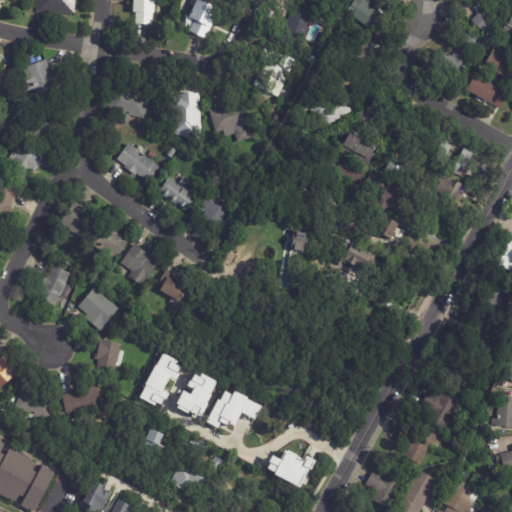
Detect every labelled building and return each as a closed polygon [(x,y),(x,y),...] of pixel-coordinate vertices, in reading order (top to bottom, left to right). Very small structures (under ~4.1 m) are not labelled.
[(76,0),(76,14),(37,13),(37,0),(76,0)] [(147,25),(136,24),(136,13),(135,13),(135,0),(161,0),(161,1),(156,1),(156,14),(153,14),(152,25),(147,25)] [(216,16),(205,38),(190,31),(195,20),(190,18),(198,0),(201,0),(219,9),(216,16)] [(325,0),(321,10),(300,0),(325,0)] [(376,0),(371,7),(389,20),(379,34),(348,12),(356,1),(355,0),(376,0)] [(473,21),(482,13),(479,10),(489,0),(493,0),(501,8),(489,19),(495,25),(485,34),(473,21)] [(312,19),(308,27),(311,29),(306,40),(296,36),(295,38),(283,33),(294,9),(312,17),(312,19)] [(511,41),(503,37),(511,20),(511,41)] [(459,47),(467,33),(482,41),(466,72),(450,64),(455,54),(456,54),(459,47)] [(371,37),(372,68),(347,68),(346,48),(352,47),(352,35),(371,35),(371,37)] [(511,65),(510,69),(506,78),(495,72),(497,68),(486,63),(495,46),(506,52),(504,56),(511,59),(511,65)] [(272,49),(297,62),(279,98),(254,86),(272,49)] [(308,55),(315,58),(313,64),(306,60),(308,55)] [(48,63),(51,71),(54,70),(62,92),(39,101),(26,68),(47,60),(48,63)] [(312,76),(327,71),(331,82),(316,87),(312,76)] [(500,109),(467,90),(476,76),(510,95),(502,110),(500,109)] [(345,98),(353,112),(323,131),(305,101),(336,82),(345,98)] [(130,90),(130,93),(150,98),(145,120),(129,116),(127,125),(116,123),(118,113),(112,112),(117,87),(130,90)] [(390,107),(383,110),(395,139),(387,143),(384,135),(375,139),(373,135),(370,136),(360,113),(378,106),(375,97),(385,92),(391,106),(390,107)] [(174,133),(172,96),(200,95),(202,142),(194,142),(174,135),(174,133)] [(210,110),(224,106),(225,109),(243,104),(249,125),(245,126),(245,128),(252,126),(255,138),(227,146),(224,134),(232,132),(231,129),(217,133),(210,110)] [(54,116),(57,117),(51,135),(49,134),(44,146),(27,140),(28,138),(26,137),(29,129),(30,129),(37,110),(54,116)] [(355,129),(382,146),(369,169),(341,152),(355,129)] [(270,144),(265,141),(269,136),(274,139),(270,144)] [(135,149),(161,168),(149,184),(137,175),(136,177),(125,168),(126,167),(117,160),(129,144),(135,149)] [(475,155),(467,171),(461,168),(459,172),(437,161),(445,144),(459,151),(460,148),(475,155)] [(44,159),(33,176),(29,173),(23,183),(6,172),(11,165),(7,163),(14,152),(18,155),(25,145),(44,158),(44,159)] [(170,157),(167,155),(173,147),(178,150),(172,159),(170,157)] [(472,153),(466,166),(473,170),(470,176),(481,181),(490,163),(472,153)] [(395,156),(413,165),(403,183),(385,173),(394,155),(395,156)] [(362,186),(330,170),(337,157),(369,173),(362,186)] [(402,217),(389,210),(387,213),(377,208),(386,191),(381,188),(375,200),(362,193),(373,174),(386,182),(385,185),(411,200),(402,217)] [(463,186),(460,191),(467,195),(460,206),(432,190),(441,175),(452,182),(453,180),(463,186)] [(167,199),(159,193),(170,178),(178,184),(184,177),(201,189),(185,212),(167,199)] [(18,193),(10,207),(13,208),(3,226),(0,224),(0,181),(19,192),(18,193)] [(205,208),(200,206),(208,194),(231,210),(215,233),(200,223),(208,211),(205,208)] [(92,215),(98,219),(84,240),(60,224),(75,203),(92,215)] [(401,226),(396,235),(401,238),(397,245),(386,238),(395,222),(401,226)] [(109,228),(130,242),(117,263),(89,245),(103,224),(109,228)] [(304,253),(290,251),(294,230),(309,233),(306,253),(304,253)] [(362,248),(380,256),(372,273),(341,258),(349,241),(362,248)] [(511,242),(511,264),(502,259),(511,242)] [(139,248),(159,263),(142,286),(130,277),(133,273),(121,264),(135,245),(139,248)] [(49,278),(54,267),(71,275),(66,286),(71,288),(66,300),(60,297),(55,308),(38,299),(43,289),(41,287),(46,276),(49,278)] [(511,289),(510,293),(499,314),(479,303),(495,271),(511,279),(511,289)] [(167,273),(191,284),(181,303),(161,293),(164,287),(159,285),(165,272),(167,273)] [(99,293),(118,309),(100,330),(87,318),(88,316),(78,308),(95,289),(99,293)] [(490,335),(479,353),(460,341),(479,311),(498,322),(490,335)] [(120,355),(119,363),(117,363),(114,382),(97,378),(100,361),(95,360),(99,340),(122,345),(120,355)] [(511,381),(503,379),(511,352),(511,381)] [(162,390),(168,377),(175,380),(182,363),(160,353),(139,398),(160,408),(167,393),(162,390)] [(475,398),(456,388),(462,378),(453,373),(462,355),(482,366),(474,380),(482,384),(475,398)] [(0,360),(4,356),(20,372),(1,391),(0,390),(0,360)] [(215,382),(193,372),(185,390),(183,388),(174,407),(199,418),(215,382)] [(30,389),(57,398),(49,421),(15,410),(23,386),(30,389)] [(62,397),(73,394),(72,393),(89,389),(93,409),(67,415),(62,397)] [(216,428),(220,420),(233,426),(239,413),(254,420),(261,405),(232,392),(230,395),(221,390),(206,423),(216,428)] [(462,402),(446,432),(428,422),(433,413),(423,408),(430,393),(442,400),(446,394),(462,402)] [(511,398),(511,429),(507,429),(507,427),(499,427),(500,398),(511,398)] [(152,420),(163,425),(161,431),(166,434),(162,444),(170,448),(167,457),(141,445),(152,420)] [(399,441),(406,428),(416,434),(420,427),(438,438),(421,467),(403,456),(408,448),(398,442),(399,441)] [(170,436),(175,440),(170,446),(166,443),(170,436)] [(193,436),(206,442),(203,449),(190,443),(193,436)] [(0,445),(2,447),(3,447),(0,455),(5,457),(8,450),(36,464),(32,472),(37,475),(41,467),(54,474),(35,511),(30,511),(20,508),(24,500),(18,497),(14,504),(0,497),(0,445)] [(311,461),(283,450),(279,460),(270,456),(264,472),(301,487),(311,461)] [(511,468),(502,472),(497,456),(511,450),(511,468)] [(216,456),(224,460),(219,472),(211,468),(216,456)] [(192,463),(214,474),(208,488),(197,483),(191,494),(171,484),(181,464),(189,468),(192,463)] [(432,498),(431,497),(422,511),(399,511),(398,511),(402,503),(399,501),(403,495),(406,496),(420,471),(436,481),(438,477),(448,483),(437,501),(432,498)] [(132,472),(144,477),(141,484),(129,478),(132,472)] [(389,472),(406,482),(390,511),(373,502),(378,493),(366,487),(375,472),(386,478),(389,472)] [(93,479),(106,486),(104,489),(111,493),(103,508),(95,511),(91,511),(79,505),(93,479)] [(456,484),(479,497),(470,511),(438,511),(439,511),(441,511),(447,511),(449,508),(442,504),(454,482),(456,484)] [(249,490),(250,492),(240,500),(236,494),(246,487),(249,490)] [(112,511),(119,499),(131,506),(128,511),(112,511)]
